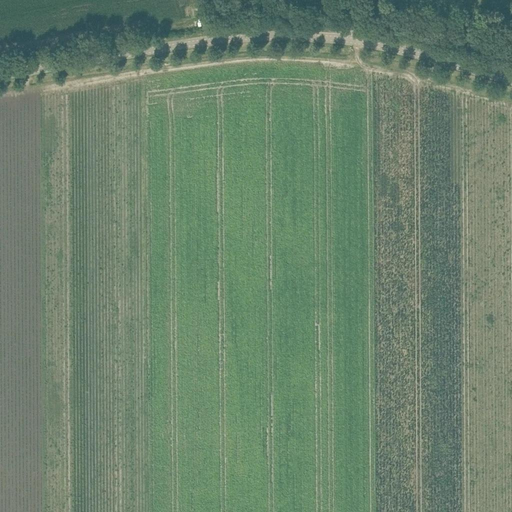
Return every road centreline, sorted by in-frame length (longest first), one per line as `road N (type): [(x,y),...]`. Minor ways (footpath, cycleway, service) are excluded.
road 1 (tertiary): [(0,75),(255,36),(353,40)]
road 2 (tertiary): [(353,40),(511,81)]
